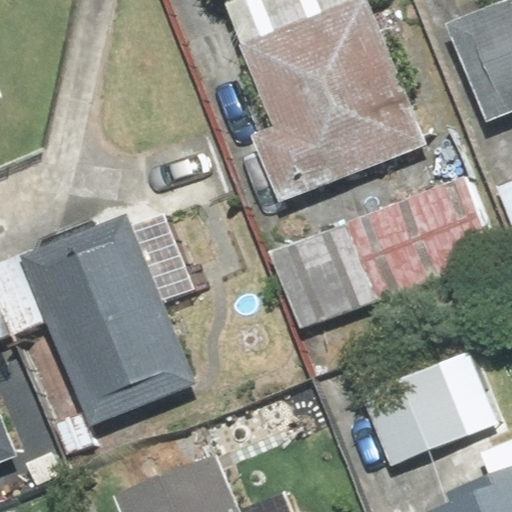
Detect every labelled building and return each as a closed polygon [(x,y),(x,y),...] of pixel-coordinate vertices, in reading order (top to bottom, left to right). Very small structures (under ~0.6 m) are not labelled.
[(449,144),(393,0),(251,0),(300,128),(277,137),(302,201),(449,144)] [(511,120),(511,8),(474,23),(511,120)] [(473,178),(283,250),(315,334),(505,262),(473,178)] [(5,270),(32,342),(75,327),(115,435),(227,394),(154,196),(51,234),(57,250),(5,270)] [(32,342),(5,270),(0,271),(0,478),(48,461),(8,351),(32,342)] [(493,433),(464,363),(382,397),(410,467),(493,433)] [(266,511),(244,454),(141,494),(147,511),(266,511)] [(511,511),(511,485),(444,511),(511,511)]
